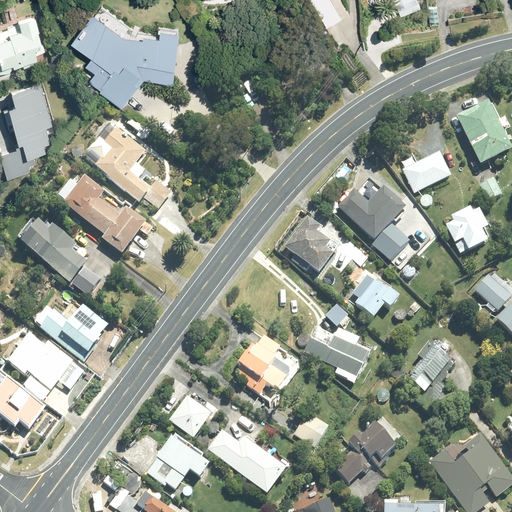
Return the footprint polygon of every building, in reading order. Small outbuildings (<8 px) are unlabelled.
[(311,0),(327,26),(342,17),(331,0),(311,0)] [(9,25),(9,27),(0,29),(0,60),(0,70),(34,63),(33,58),(37,56),(36,52),(43,50),(38,35),(41,34),(35,14),(19,19),(20,21),(9,25)] [(122,92),(122,96),(152,97),(152,70),(176,71),(177,33),(117,31),(116,69),(123,70),(123,73),(122,92)] [(123,73),(111,73),(111,91),(122,92),(123,73)] [(248,76),(241,79),(249,94),(255,91),(248,76)] [(92,82),(85,86),(91,98),(98,94),(92,82)] [(3,156),(9,181),(36,174),(33,158),(48,155),(46,147),(51,146),(47,126),(54,124),(45,86),(11,93),(15,108),(3,110),(6,123),(14,122),(21,151),(3,156)] [(458,121),(482,170),(511,155),(511,149),(490,105),(458,121)] [(148,140),(154,132),(134,117),(128,125),(140,134),(137,137),(142,141),(148,140)] [(138,164),(147,153),(118,130),(107,144),(101,140),(91,152),(103,161),(97,168),(142,204),(145,200),(160,211),(173,193),(158,181),(151,189),(140,181),(147,172),(138,164)] [(442,155),(404,172),(415,196),(452,179),(442,155)] [(65,206),(107,237),(104,241),(125,257),(148,225),(128,209),(122,217),(100,201),(106,193),(87,178),(65,206)] [(504,198),(495,181),(481,188),(489,205),(504,198)] [(339,210),(376,246),(378,244),(382,247),(386,243),(383,240),(408,213),(385,191),(370,206),(355,192),(339,210)] [(472,211),(453,220),(455,226),(448,229),(461,258),(470,254),(471,257),(490,249),(488,244),(491,243),(487,236),(491,234),(481,214),(475,217),(472,211)] [(72,284),(85,267),(89,263),(74,251),(78,245),(54,226),(51,231),(41,224),(24,246),(72,284)] [(308,241),(293,261),(307,271),(322,252),(308,241)] [(85,267),(72,284),(90,297),(103,281),(85,267)] [(496,280),(503,287),(511,278),(511,274),(508,270),(496,280)] [(476,294),(499,316),(511,301),(511,299),(490,279),(476,294)] [(356,307),(376,322),(387,309),(392,314),(402,302),(391,293),(390,296),(375,283),(356,307)] [(415,304),(411,309),(417,314),(421,310),(415,304)] [(36,318),(35,320),(36,322),(36,323),(37,325),(37,326),(43,331),(42,332),(86,365),(105,339),(103,337),(110,328),(84,308),(72,325),(56,313),(55,315),(48,310),(45,315),(43,314),(41,314),(40,314),(38,315),(37,316),(36,318)] [(335,308),(326,317),(338,329),(347,321),(335,308)] [(511,308),(498,322),(511,335),(511,308)] [(339,373),(336,377),(343,381),(346,377),(359,384),(372,361),(357,352),(361,345),(340,333),(332,348),(326,344),(322,351),(329,354),(323,365),(339,373)] [(452,355),(459,347),(455,344),(457,342),(448,335),(440,345),(452,355)] [(233,373),(250,385),(248,388),(261,398),(268,389),(278,397),(292,379),(291,376),(274,363),(282,353),(265,340),(257,351),(252,347),(233,373)] [(34,378),(52,392),(60,382),(72,390),(87,371),(48,342),(26,372),(34,378)] [(423,364),(411,378),(413,380),(409,385),(435,407),(443,399),(440,397),(446,391),(443,388),(449,380),(448,379),(454,373),(437,357),(439,355),(431,348),(420,361),(423,364)] [(44,402),(52,392),(34,378),(26,388),(44,402)] [(49,409),(11,381),(0,395),(0,416),(19,430),(23,424),(32,431),(49,409)] [(392,392),(381,391),(380,405),(390,406),(392,392)] [(188,400),(170,424),(195,442),(213,418),(188,400)] [(295,439),(316,452),(330,431),(309,417),(295,439)] [(350,450),(355,455),(336,472),(350,488),(364,475),(366,477),(373,471),(370,469),(374,465),(380,471),(398,454),(376,431),(364,443),(361,440),(350,450)] [(223,433),(209,453),(268,498),(287,473),(245,440),(240,447),(223,433)] [(466,450),(471,457),(457,468),(446,453),(431,465),(465,511),(481,511),(491,505),(483,494),(489,489),(498,502),(511,491),(511,480),(482,439),(466,450)] [(211,470),(173,442),(158,461),(159,462),(148,476),(166,490),(168,487),(177,495),(191,475),(193,476),(189,482),(196,487),(199,481),(202,483),(211,470)] [(424,451),(420,454),(425,460),(429,456),(424,451)] [(129,477),(127,476),(125,477),(123,477),(121,478),(119,480),(118,481),(117,483),(116,485),(116,487),(116,489),(116,491),(117,493),(118,494),(119,496),(120,497),(122,498),(124,499),(126,499),(128,499),(130,499),(132,499),(134,498),(135,496),(137,495),(138,493),(138,492),(139,490),(139,488),(139,486),(138,484),(137,482),(136,480),(135,479),(133,478),(131,477),(129,477)] [(176,511),(173,509),(170,511),(164,511),(156,505),(155,507),(147,501),(140,510),(142,511),(176,511)]
